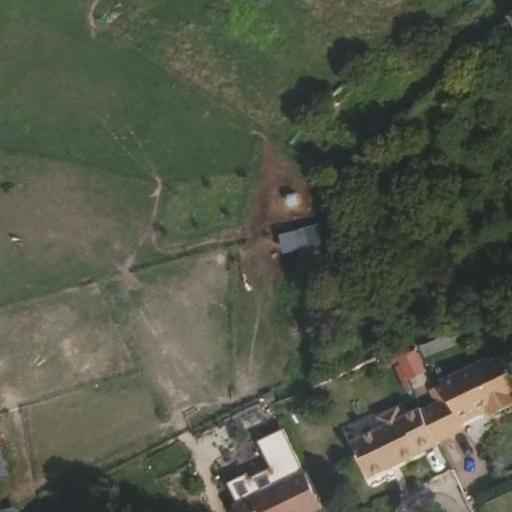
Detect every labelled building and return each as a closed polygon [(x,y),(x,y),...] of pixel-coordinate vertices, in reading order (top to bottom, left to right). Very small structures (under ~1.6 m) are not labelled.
[(361,107),(355,100),(361,95),(350,82),(313,113),(324,127),(333,119),(338,126),(361,107)] [(303,233),(283,237),(286,253),(306,249),(303,233)] [(511,358),(509,353),(493,361),(478,369),(476,364),(442,382),(443,384),(430,390),(436,404),(423,411),(438,441),(467,427),(462,417),(492,402),(498,412),(511,404),(511,358)] [(478,369),(493,361),(490,357),(476,364),(478,369)] [(423,411),(421,408),(406,416),(402,409),(381,420),(385,428),(355,444),(372,478),(439,444),(438,441),(423,411)] [(318,511),(325,509),(307,472),(236,507),(238,511),(318,511)]
